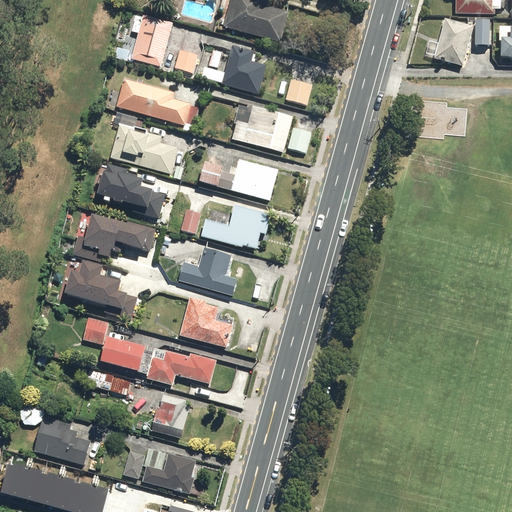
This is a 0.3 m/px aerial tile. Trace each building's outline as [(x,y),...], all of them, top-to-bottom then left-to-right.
[(229,0),(222,30),(279,45),(287,16),(266,10),(268,0),(229,0)] [(453,0),(454,17),(493,18),(493,13),(499,14),(498,0),(453,0)] [(142,18),(130,62),(159,70),(172,27),(142,18)] [(443,22),(432,62),(461,70),(472,30),(443,22)] [(488,24),(473,24),(472,49),(487,50),(488,24)] [(498,44),(497,63),(511,63),(511,32),(507,33),(507,44),(498,44)] [(231,49),(220,88),(257,98),(265,69),(250,65),(253,55),(231,49)] [(197,60),(179,54),(174,72),(192,77),(197,60)] [(123,82),(115,110),(184,130),(185,126),(193,129),(198,112),(190,109),(190,107),(171,102),(173,96),(123,82)] [(311,88),(289,82),(284,103),(306,109),(311,88)] [(235,125),(230,143),(281,157),(291,122),(250,111),(245,128),(235,125)] [(109,161),(170,178),(178,149),(160,144),(161,139),(144,134),(143,141),(131,137),(132,132),(118,128),(109,161)] [(309,135),(292,131),(287,152),(304,156),(309,135)] [(267,205),(275,173),(237,163),(233,179),(220,176),(221,172),(201,167),(196,187),(267,205)] [(100,177),(94,201),(110,205),(110,206),(119,209),(119,208),(133,211),(132,216),(158,222),(164,198),(138,191),(139,185),(135,184),(136,179),(125,176),(126,173),(106,167),(103,178),(100,177)] [(203,223),(199,240),(240,251),(241,250),(254,253),(258,237),(263,239),(268,220),(263,218),(232,210),(226,230),(203,223)] [(200,217),(185,213),(180,233),(194,237),(200,217)] [(125,230),(88,220),(82,241),(77,240),(73,254),(106,263),(107,258),(109,259),(112,247),(140,255),(140,253),(148,255),(155,233),(126,225),(125,230)] [(182,266),(177,285),(231,300),(235,283),(224,280),(230,259),(202,251),(197,270),(182,266)] [(68,276),(62,300),(100,309),(98,317),(130,325),(136,301),(116,296),(118,287),(98,282),(100,272),(80,267),(77,279),(68,276)] [(176,340),(225,352),(231,329),(213,324),(216,312),(203,309),(204,306),(186,301),(176,340)] [(81,342),(101,347),(107,326),(87,321),(81,342)] [(141,353),(104,343),(97,367),(135,378),(141,353)] [(174,379),(209,388),(216,365),(189,358),(188,361),(163,355),(161,363),(152,361),(146,383),(171,390),(174,379)] [(128,385),(88,372),(84,386),(124,398),(128,385)] [(155,410),(149,434),(179,442),(187,410),(183,409),(185,404),(162,398),(158,411),(155,410)] [(42,418),(32,454),(82,468),(89,445),(74,440),(76,435),(68,432),(70,426),(42,418)] [(99,450),(91,447),(88,459),(96,461),(99,450)] [(145,459),(129,454),(122,478),(138,483),(145,459)] [(147,469),(142,485),(188,498),(193,481),(189,480),(194,465),(167,457),(162,474),(147,469)] [(98,464),(91,462),(88,471),(95,473),(98,464)] [(67,469),(54,467),(53,477),(65,479),(67,469)] [(135,511),(140,494),(111,486),(104,510),(97,508),(95,511),(135,511)] [(195,511),(196,509),(175,503),(172,511),(195,511)]
